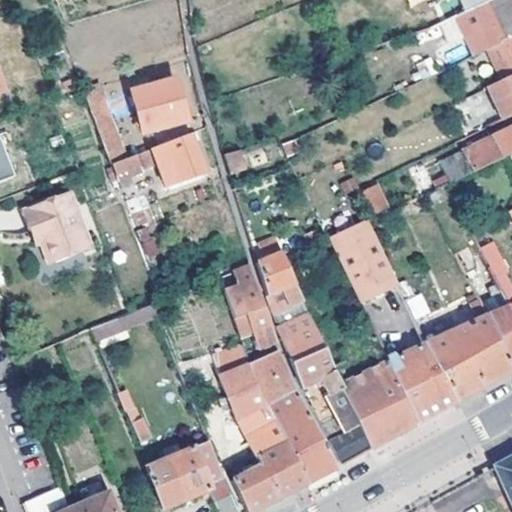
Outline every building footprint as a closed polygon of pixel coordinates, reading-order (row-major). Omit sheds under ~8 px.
[(492,0),(465,0),(470,10),(492,0)] [(511,0),(492,0),(470,10),(488,48),(511,36),(511,0)] [(511,36),(488,48),(504,81),(511,76),(511,36)] [(502,122),(511,117),(511,76),(504,81),(487,89),(502,122)] [(185,124),(174,80),(132,91),(143,136),(185,124)] [(81,90),(110,166),(125,160),(96,84),(81,90)] [(511,127),(489,138),(499,160),(506,157),(511,154),(511,127)] [(111,183),(157,166),(165,190),(203,176),(189,137),(125,160),(110,166),(113,174),(108,177),(111,183)] [(489,138),(439,162),(449,184),(499,160),(489,138)] [(0,181),(13,176),(0,139),(0,181)] [(229,177),(245,170),(240,151),(223,157),(229,177)] [(363,190),(374,214),(390,207),(378,182),(363,190)] [(21,208),(28,228),(32,226),(45,264),(84,250),(90,248),(69,191),(21,208)] [(455,402),(421,347),(420,344),(406,353),(380,292),(394,286),(366,223),(356,228),(330,240),(387,363),(415,425),(437,412),(455,402)] [(28,246),(36,268),(45,264),(32,226),(28,228),(34,243),(28,246)] [(274,235),(255,243),(261,256),(280,248),(274,235)] [(511,278),(494,241),(479,248),(504,300),(511,295),(511,278)] [(304,303),(285,261),(282,254),(256,265),(260,277),(267,299),(285,291),(292,309),(304,303)] [(249,268),(232,274),(237,288),(224,293),(234,321),(245,317),(264,309),(254,283),(249,268)] [(417,317),(429,310),(419,294),(407,302),(417,317)] [(290,362),(323,346),(304,303),(292,309),(273,317),(274,323),(277,332),(290,362)] [(484,314),(507,362),(511,359),(511,318),(504,304),(484,314)] [(95,340),(155,316),(150,306),(132,314),(78,335),(82,346),(95,340)] [(270,327),(264,309),(245,317),(251,334),(253,340),(256,350),(272,344),(275,343),(270,327)] [(507,362),(484,314),(421,347),(455,402),(478,389),(510,371),(507,362)] [(251,334),(245,317),(234,321),(240,338),(251,334)] [(251,334),(240,338),(242,343),(242,345),(253,340),(251,334)] [(301,387),(321,378),(338,414),(351,408),(341,387),(323,346),(290,362),(301,387)] [(283,368),(276,352),(260,359),(249,363),(265,401),(292,390),(283,368)] [(415,425),(387,363),(341,387),(351,408),(369,449),(387,440),(415,425)] [(154,455),(119,374),(111,378),(145,459),(154,455)] [(335,468),(295,389),(292,390),(265,401),(306,484),(313,480),(322,475),(335,468)] [(347,432),(328,441),(340,464),(369,449),(351,408),(338,414),(347,432)] [(238,511),(208,441),(182,452),(165,460),(148,466),(144,469),(162,511),(209,491),(217,511),(238,511)] [(165,460),(182,452),(178,444),(162,451),(165,460)] [(511,511),(511,457),(493,468),(505,495),(511,509),(511,511)] [(114,511),(106,494),(105,494),(100,481),(74,492),(80,505),(63,511),(114,511)] [(59,488),(21,504),(24,511),(48,511),(66,505),(59,488)]
